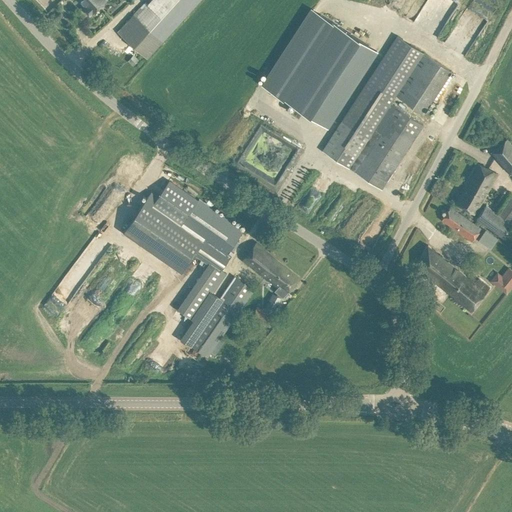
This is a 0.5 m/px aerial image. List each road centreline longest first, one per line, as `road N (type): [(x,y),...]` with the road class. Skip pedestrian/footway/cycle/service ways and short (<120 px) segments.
road 1 (unclassified): [(375,279),(140,124),(9,0)]
road 2 (tertiary): [(400,407),(0,403)]
road 3 (unclassified): [(375,279),(450,134)]
road 4 (unclassified): [(400,407),(401,337),(375,279)]
road 5 (track): [(511,19),(450,134)]
